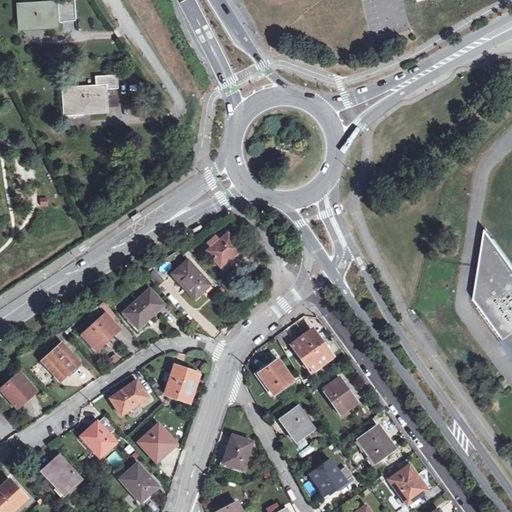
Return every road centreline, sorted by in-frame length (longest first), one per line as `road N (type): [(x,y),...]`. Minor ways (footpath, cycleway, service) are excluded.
road 1 (secondary): [(0,328),(143,242),(252,189)]
road 2 (tertiary): [(511,483),(399,331),(351,245)]
road 3 (tertiary): [(333,276),(496,511)]
road 4 (secondary): [(231,152),(166,210),(0,316)]
road 5 (residential): [(301,287),(471,511)]
road 6 (residential): [(233,357),(200,341),(172,341),(0,453)]
road 7 (secondary): [(511,18),(384,87),(318,102)]
road 8 (secondary): [(340,147),(381,106),(511,34)]
road 9 (residential): [(229,375),(304,511)]
road 10 (residential): [(229,375),(183,498)]
road 11 (secondary): [(187,0),(239,116)]
